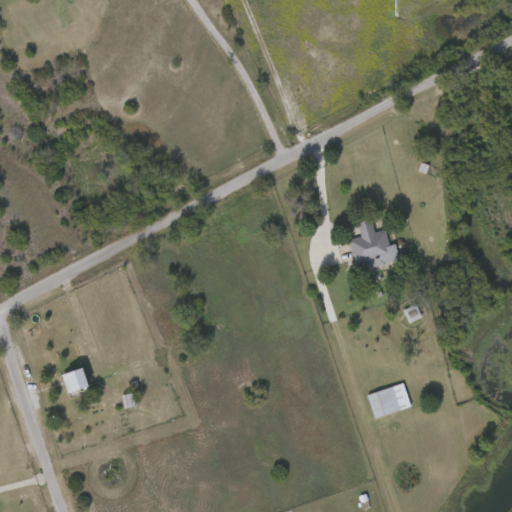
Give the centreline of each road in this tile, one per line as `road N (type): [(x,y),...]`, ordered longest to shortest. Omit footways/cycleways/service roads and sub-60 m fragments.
road 1 (residential): [(0,304),(511,35)]
road 2 (residential): [(58,511),(0,336)]
